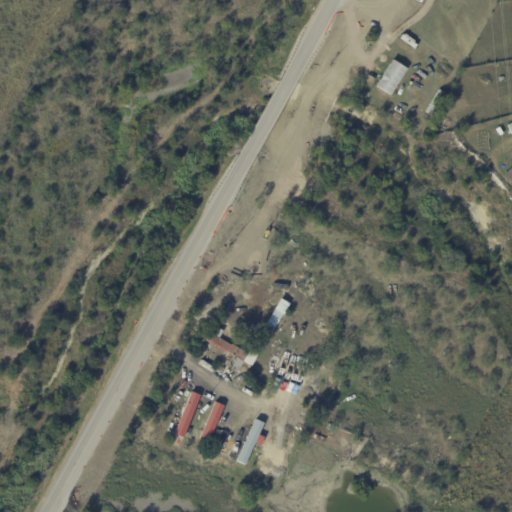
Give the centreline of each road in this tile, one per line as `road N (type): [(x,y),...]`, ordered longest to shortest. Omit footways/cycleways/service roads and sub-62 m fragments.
road 1 (tertiary): [(47,511),(216,207)]
road 2 (tertiary): [(216,207),(316,28)]
